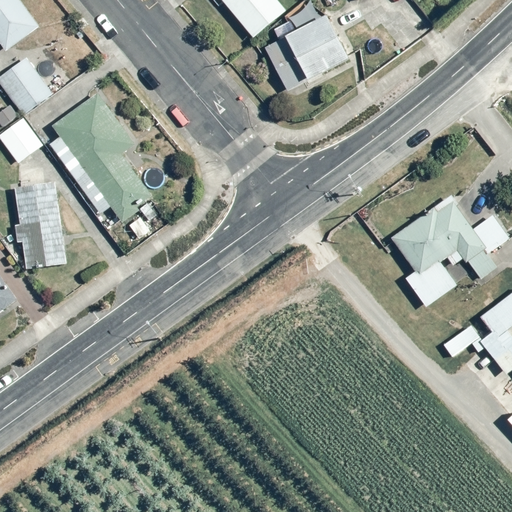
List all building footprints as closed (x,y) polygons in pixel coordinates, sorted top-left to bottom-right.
[(45,28),(25,0),(0,0),(0,41),(3,40),(11,51),(45,28)] [(220,0),(253,38),(286,11),(276,0),(220,0)] [(264,48),(287,91),(349,59),(326,16),(264,48)] [(53,93),(26,57),(0,76),(0,83),(24,115),(53,93)] [(142,145),(103,95),(59,126),(128,224),(158,196),(129,155),(142,145)] [(22,118),(0,134),(0,138),(19,163),(43,144),(22,118)] [(75,264),(63,183),(21,188),(34,271),(75,264)] [(471,228),(447,195),(390,236),(414,270),(404,277),(424,306),(455,284),(437,259),(444,255),(451,265),(464,256),(479,278),(496,266),(486,252),(511,235),(494,211),(471,228)] [(24,301),(0,268),(0,310),(4,316),(24,301)] [(511,338),(505,330),(511,324),(511,290),(478,316),(490,331),(480,339),(478,336),(468,324),(442,344),(452,356),(470,342),(477,351),(484,346),(504,373),(511,367),(511,338)]
